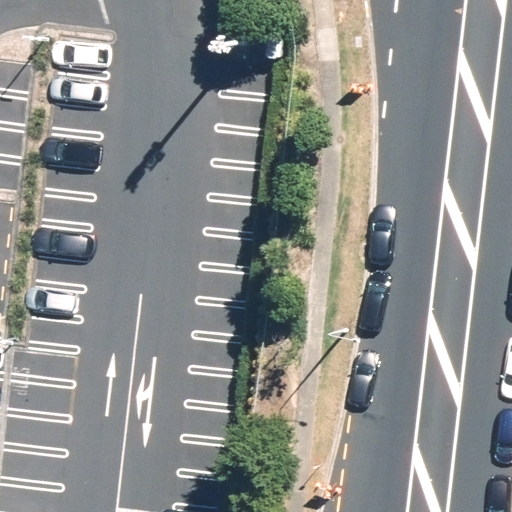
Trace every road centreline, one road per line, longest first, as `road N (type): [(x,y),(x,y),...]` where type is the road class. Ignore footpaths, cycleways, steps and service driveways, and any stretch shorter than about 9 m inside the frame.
road 1 (secondary): [(470,121),(422,511)]
road 2 (secondary): [(470,121),(440,0)]
road 3 (secondary): [(485,0),(470,121)]
